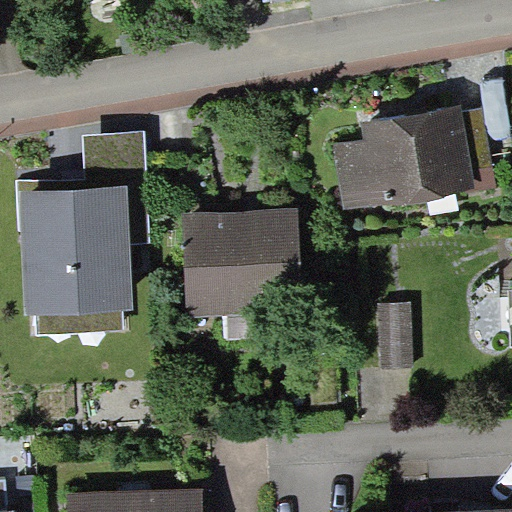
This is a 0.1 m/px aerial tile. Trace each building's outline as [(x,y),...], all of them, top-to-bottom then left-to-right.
[(464,110),(463,103),(361,119),(364,138),(334,142),(344,209),(495,185),(483,107),(464,110)] [(33,333),(130,329),(129,306),(134,306),(132,243),(149,242),(145,130),(87,132),(89,185),(20,188),(25,310),(32,310),(33,333)] [(297,208),(185,212),(188,305),(300,302),(297,208)] [(385,312),(386,369),(410,369),(409,312),(385,312)] [(0,480),(0,510),(8,510),(6,480),(0,480)] [(203,511),(203,488),(69,492),(69,511),(203,511)]
